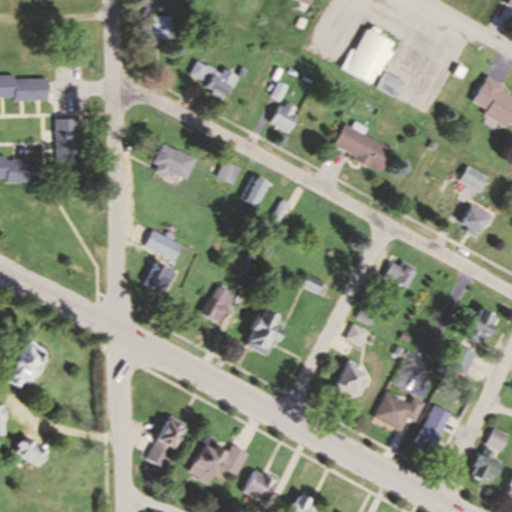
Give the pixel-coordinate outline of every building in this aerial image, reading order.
[(292,0),(312,0),(308,8),(292,0)] [(511,0),(506,0),(503,7),(511,11),(511,0)] [(170,43),(170,16),(145,16),(145,43),(170,43)] [(298,17),(295,24),(301,28),(305,20),(298,17)] [(341,70),(363,28),(367,31),(370,26),(378,30),(375,34),(389,42),(386,49),(389,50),(376,75),(372,73),(366,83),(341,70)] [(186,76),(222,97),(234,76),(222,69),(219,73),(196,59),(186,76)] [(382,71),(374,88),(395,98),(403,81),(382,71)] [(0,73),(11,73),(11,77),(46,78),(45,100),(14,100),(14,95),(0,95),(0,73)] [(468,99),(483,74),(501,84),(498,89),(511,97),(511,121),(510,125),(506,123),(503,128),(481,115),(485,109),(468,99)] [(268,123),(284,132),(297,109),(280,100),(268,123)] [(53,119),(54,159),(74,159),(73,119),(53,119)] [(379,171),(390,148),(340,124),(330,147),(379,171)] [(148,170),(164,177),(166,172),(183,180),(192,158),(159,144),(148,170)] [(0,155),(2,155),(2,159),(33,158),(34,181),(3,182),(3,178),(0,178),(0,155)] [(213,177),(231,184),(237,166),(219,160),(213,177)] [(266,183),(250,175),(238,199),(253,207),(266,183)] [(286,203),(279,199),(264,225),(272,229),(286,203)] [(476,238),(489,215),(468,204),(455,227),(476,238)] [(160,257),(169,240),(150,230),(141,247),(160,257)] [(414,268),(391,257),(381,277),(404,288),(414,268)] [(174,274),(153,262),(140,284),(161,296),(174,274)] [(235,284),(247,290),(258,271),(246,264),(235,284)] [(300,285),(313,293),(318,282),(305,276),(300,285)] [(216,324),(230,294),(211,285),(197,316),(216,324)] [(282,322),(261,309),(241,343),(262,356),(282,322)] [(464,332),(479,343),(496,320),(480,309),(464,332)] [(364,332),(350,325),(342,340),(357,347),(364,332)] [(0,380),(22,392),(44,351),(21,340),(0,379),(0,380)] [(473,352),(451,344),(442,367),(464,376),(473,352)] [(331,389),(353,400),(365,375),(343,364),(331,389)] [(371,417),(382,392),(406,403),(409,396),(421,401),(411,423),(402,419),(397,429),(371,417)] [(410,443),(426,453),(448,414),(432,405),(410,443)] [(182,425),(165,416),(141,460),(158,469),(182,425)] [(486,483),(506,436),(489,428),(469,476),(486,483)] [(9,451),(33,467),(43,453),(19,436),(9,451)] [(241,452),(226,445),(224,450),(200,439),(184,474),(205,484),(208,477),(226,486),(241,452)] [(237,492),(259,505),(272,482),(250,470),(237,492)] [(284,511),(309,511),(313,504),(293,494),(284,511)]
